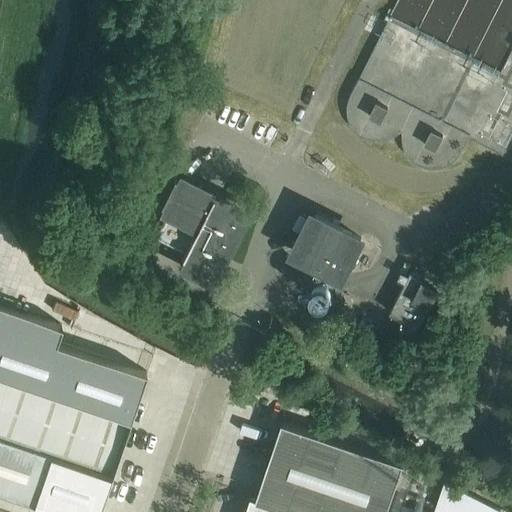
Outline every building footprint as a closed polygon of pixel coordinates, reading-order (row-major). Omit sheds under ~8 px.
[(348,102),(347,107),(347,112),(348,118),(350,123),(353,127),(357,131),(359,134),(361,135),(364,137),(366,137),(371,139),(374,140),(376,140),(379,140),(382,140),(385,139),(387,139),(392,137),(397,134),(401,131),(403,131),(402,137),(403,142),(404,147),(406,152),(409,156),(413,160),(417,163),(422,166),(424,166),(427,167),(433,168),(438,167),(443,166),(448,164),(453,161),(456,158),(460,153),(469,136),(503,154),(511,137),(511,48),(501,71),(390,15),(350,96),(348,102)] [(212,286),(252,208),(178,171),(175,178),(173,177),(160,205),(161,205),(158,212),(165,215),(154,237),(184,252),(176,268),(212,286)] [(366,229),(315,203),(292,248),(343,274),(366,229)] [(411,270),(390,312),(403,318),(397,330),(413,338),(428,309),(432,311),(449,277),(443,273),(441,278),(426,271),(424,276),(411,270)] [(0,490),(62,511),(98,511),(130,418),(146,371),(56,341),(61,324),(0,302),(0,490)] [(255,496),(249,511),(384,511),(389,498),(402,459),(403,458),(389,453),(281,417),(255,496)] [(445,478),(433,511),(435,511),(498,511),(499,510),(445,478)]
